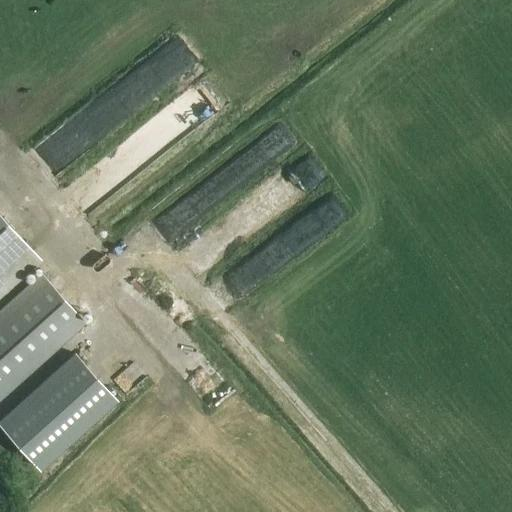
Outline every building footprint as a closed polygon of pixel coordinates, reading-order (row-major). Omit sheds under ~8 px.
[(39,202),(55,223),(185,121),(167,99),(130,128),(132,131),(79,174),(87,184),(80,189),(71,178),(39,202)] [(158,240),(224,183),(203,160),(138,216),(158,240)] [(250,265),(316,224),(303,204),(238,245),(250,265)] [(0,292),(41,256),(0,210),(0,292)] [(182,345),(175,344),(169,345),(162,347),(155,350),(150,354),(145,359),(141,364),(138,371),(136,377),(135,384),(136,391),(138,398),(141,404),(145,410),(150,415),(155,419),(162,422),(169,424),(175,424),(182,424),(189,422),(195,419),(201,415),(206,410),(210,404),(213,398),(215,391),(215,384),(215,377),(213,371),(210,364),(206,359),(201,354),(195,350),(189,347),(182,345)] [(0,423),(38,467),(114,400),(72,352),(0,415),(0,423)]
